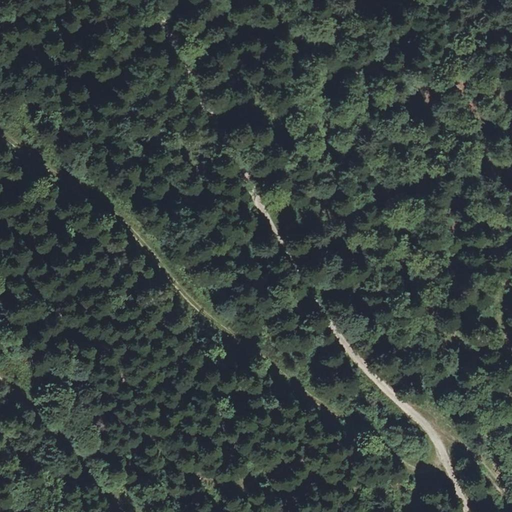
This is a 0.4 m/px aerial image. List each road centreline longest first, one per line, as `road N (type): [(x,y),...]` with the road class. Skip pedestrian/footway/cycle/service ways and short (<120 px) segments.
road 1 (track): [(430,463),(413,467),(395,458),(242,346),(90,187),(0,123)]
road 2 (track): [(149,0),(333,331),(394,396)]
road 3 (track): [(0,379),(123,511)]
